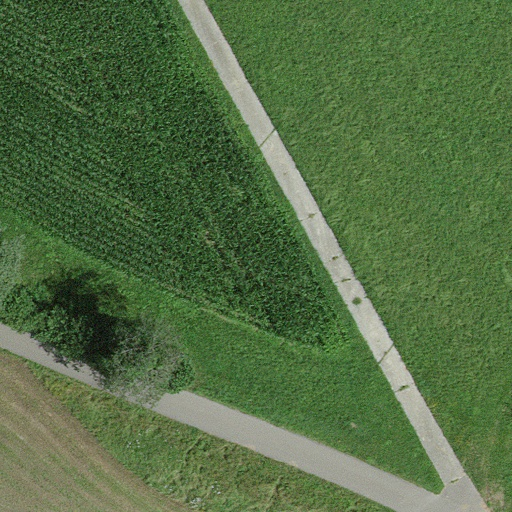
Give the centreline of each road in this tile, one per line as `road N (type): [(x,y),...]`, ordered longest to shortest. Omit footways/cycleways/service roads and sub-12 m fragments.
road 1 (track): [(432,511),(345,284),(189,0)]
road 2 (unclassified): [(0,338),(425,511)]
